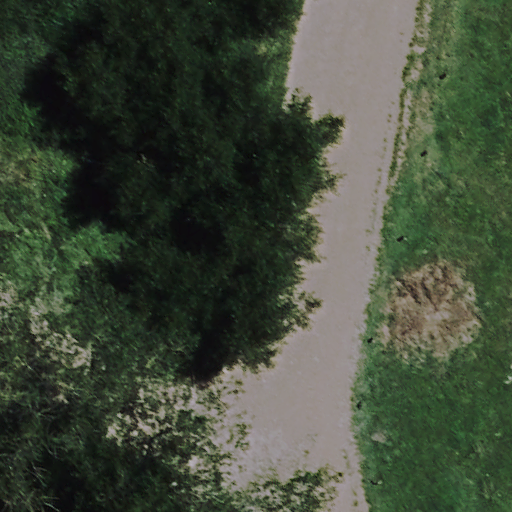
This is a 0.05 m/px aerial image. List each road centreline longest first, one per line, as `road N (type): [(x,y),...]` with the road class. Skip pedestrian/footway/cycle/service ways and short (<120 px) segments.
road 1 (track): [(331,0),(249,511)]
road 2 (track): [(0,380),(223,511)]
